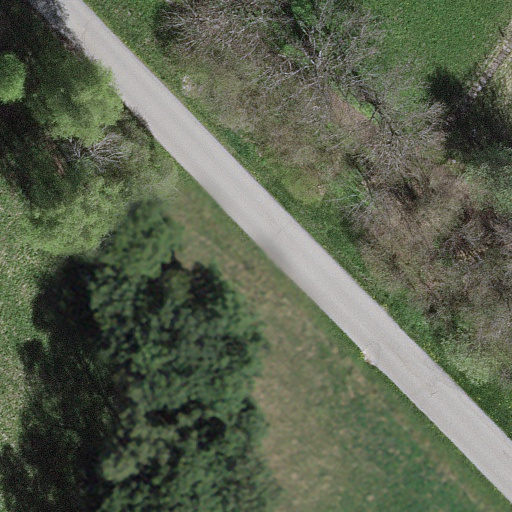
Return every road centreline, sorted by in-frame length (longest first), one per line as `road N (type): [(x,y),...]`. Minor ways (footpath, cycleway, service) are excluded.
road 1 (unclassified): [(57,0),(511,472)]
road 2 (track): [(180,0),(511,234)]
